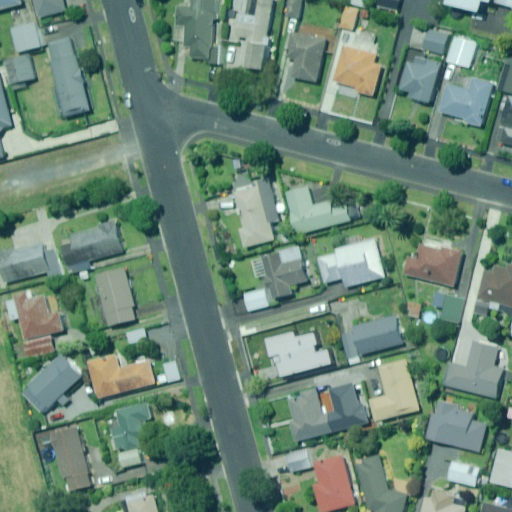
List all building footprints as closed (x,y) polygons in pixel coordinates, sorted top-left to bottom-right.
[(23,0),(0,0),(0,14),(25,8),(23,0)] [(65,0),(34,0),(40,21),(69,14),(65,0)] [(218,0),(193,0),(193,10),(180,8),(178,26),(190,27),(187,59),(221,62),(222,49),(214,48),(218,0)] [(274,1),(270,0),(260,0),(258,18),(243,16),(239,38),(249,40),(248,44),(253,45),(271,48),(272,39),(269,39),(274,1)] [(305,0),(291,0),(287,19),(301,22),(305,0)] [(369,0),(350,0),(349,4),(366,9),(369,0)] [(400,0),(380,0),(378,9),(398,13),(400,0)] [(495,4),(496,0),(452,0),(451,6),(483,14),(486,2),(495,4)] [(511,0),(496,0),(495,4),(511,8),(511,0)] [(359,11),(346,8),(341,29),(354,32),(359,11)] [(36,24),(12,32),(20,56),(44,48),(36,24)] [(294,79),(319,84),(324,56),(332,57),(336,34),(293,26),(287,60),(297,62),(294,79)] [(449,36),(428,31),(423,53),(444,57),(449,36)] [(383,67),(375,65),(378,52),(370,50),(372,42),(346,36),(335,83),(359,89),(358,93),(375,98),(383,67)] [(477,44),(455,38),(448,63),(469,69),(477,44)] [(73,40),(49,46),(66,114),(90,108),(73,40)] [(271,48),(253,45),(249,70),(267,73),(271,48)] [(511,51),(487,47),(484,57),(506,61),(496,91),(511,95),(511,51)] [(442,64),(411,57),(402,91),(412,94),(411,99),(432,105),(442,64)] [(29,59),(9,65),(15,87),(36,81),(29,59)] [(0,134),(0,128),(13,126),(0,77),(0,160),(6,159),(0,134)] [(494,85),(474,80),(472,91),(449,85),(442,114),(467,120),(466,124),(483,128),(494,85)] [(362,100),(335,95),(331,116),(358,121),(362,100)] [(511,98),(509,98),(499,143),(511,146),(511,98)] [(263,198),(261,187),(236,193),(242,217),(245,216),(248,229),(243,230),(247,249),(278,242),(273,224),(282,222),(276,195),(263,198)] [(316,208),(311,189),(288,195),(299,237),(355,222),(351,207),(337,211),(334,203),(316,208)] [(77,246),(67,249),(72,268),(125,253),(119,228),(76,241),(77,246)] [(447,246),(425,240),(420,259),(410,257),(406,276),(456,289),(465,253),(446,249),(447,246)] [(387,279),(377,241),(337,252),(338,255),(321,260),(327,285),(346,280),(348,289),(387,279)] [(46,248),(1,259),(7,288),(53,277),(46,248)] [(310,284),(302,249),(263,258),(273,301),(295,296),(294,287),(310,284)] [(510,268),(488,263),(479,299),(511,307),(511,264),(510,268)] [(127,272),(99,279),(111,329),(140,323),(127,272)] [(273,308),(269,291),(246,296),(250,313),(273,308)] [(32,301),(31,294),(21,295),(30,358),(57,354),(54,335),(65,334),(62,316),(51,318),(48,299),(32,301)] [(466,302),(447,298),(442,321),(461,325),(466,302)] [(419,304),(406,307),(409,319),(422,316),(419,304)] [(406,345),(399,317),(354,328),(362,357),(406,345)] [(322,328),(319,318),(305,322),(308,332),(322,328)] [(149,342),(147,330),(129,334),(131,346),(149,342)] [(314,368),(305,333),(274,341),(279,358),(276,359),(281,377),(314,368)] [(473,365),(451,359),(445,385),(499,398),(511,350),(479,342),(473,365)] [(86,379),(66,356),(24,392),(44,415),(86,379)] [(156,379),(166,376),(163,365),(153,367),(152,363),(122,370),(118,357),(91,364),(100,400),(158,385),(156,379)] [(422,410),(408,363),(381,370),(389,397),(372,402),(378,423),(422,410)] [(337,412),(330,413),(336,433),(371,424),(366,404),(361,405),(355,383),(331,389),(337,412)] [(325,415),(318,389),(303,393),(304,396),(290,400),(296,421),(291,422),(297,443),(336,433),(330,413),(325,415)] [(476,413),(438,403),(428,440),(482,454),(490,425),(474,421),(476,413)] [(150,443),(141,407),(119,413),(122,425),(113,428),(119,452),(130,449),(150,443)] [(93,488),(79,429),(54,435),(68,494),(93,488)] [(145,465),(142,451),(121,456),(124,469),(145,465)] [(314,469),(309,451),(288,457),(292,474),(314,469)] [(511,455),(500,453),(493,483),(511,486),(511,455)] [(381,456),(358,463),(370,511),(403,511),(408,495),(391,490),(381,456)] [(343,461),(318,468),(322,482),(315,484),(322,511),(326,511),(355,504),(343,461)] [(482,470),(454,463),(449,481),(478,488),(482,470)] [(465,511),(469,502),(428,491),(422,511),(465,511)] [(161,511),(157,497),(124,507),(125,511),(161,511)] [(511,511),(511,506),(489,500),(485,511),(511,511)]
